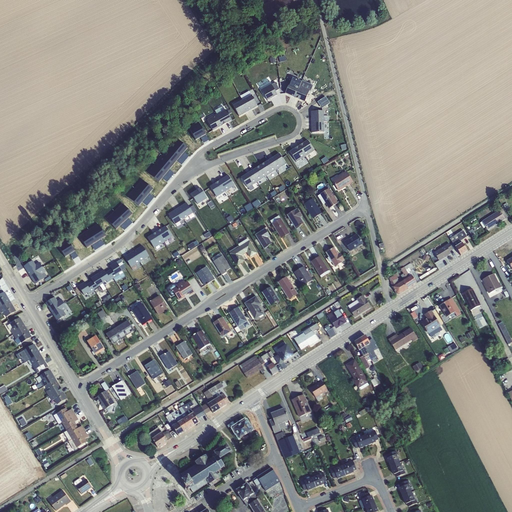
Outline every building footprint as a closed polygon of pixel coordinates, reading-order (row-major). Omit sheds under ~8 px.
[(267,0),(268,2),(259,6),(267,24),(310,5),(308,0),(267,0)] [(294,97),(299,85),(290,81),(284,93),(294,97)] [(261,89),(267,100),(276,95),(270,84),(261,89)] [(299,85),(294,97),(304,101),(309,90),(299,85)] [(242,100),(249,111),(258,106),(252,95),(242,100)] [(318,101),(322,108),(331,103),(326,96),(318,101)] [(249,111),(242,100),(233,105),(239,116),(249,111)] [(216,114),(222,125),(232,120),(225,109),(216,114)] [(312,121),(325,121),(324,110),(311,111),(312,121)] [(222,125),(216,114),(207,119),(213,130),(222,125)] [(325,121),(312,121),(312,132),(325,131),(325,121)] [(298,145),(305,156),(314,151),(307,140),(298,145)] [(305,156),(298,145),(289,151),(296,162),(305,156)] [(269,159),(276,170),(285,164),(279,153),(269,159)] [(260,165),(267,176),(276,170),(269,159),(260,165)] [(250,171),(257,182),(267,176),(260,165),(250,171)] [(241,177),(248,188),(257,182),(250,171),(241,177)] [(346,171),(332,180),(339,191),(353,182),(346,171)] [(220,181),(226,192),(235,186),(228,175),(220,181)] [(226,192),(220,181),(211,187),(218,197),(226,192)] [(201,188),(192,194),(198,204),(208,198),(201,188)] [(338,203),(329,188),(320,194),(329,209),(338,203)] [(313,199),(304,204),(313,219),(322,213),(313,199)] [(178,209),(184,219),(194,213),(187,203),(178,209)] [(248,212),(255,208),(251,203),(245,206),(248,212)] [(297,208),(287,215),(296,229),(304,224),(300,217),(302,216),(297,208)] [(184,219),(178,209),(169,214),(176,224),(184,219)] [(482,221),(488,230),(505,219),(500,210),(482,221)] [(270,221),(272,224),(281,218),(279,215),(270,221)] [(281,218),(272,224),(281,238),(290,233),(281,218)] [(357,221),(355,225),(362,228),(365,229),(366,224),(357,221)] [(469,226),(467,227),(472,236),(476,234),(473,229),(471,230),(469,226)] [(157,232),(164,242),(173,236),(166,227),(157,232)] [(265,229),(255,235),(264,249),(272,244),(268,238),(270,236),(265,229)] [(448,235),(455,247),(462,243),(461,241),(467,237),(462,229),(455,234),(454,232),(453,232),(452,231),(448,233),(449,235),(448,235)] [(164,242),(157,232),(149,238),(155,248),(164,242)] [(357,234),(345,242),(350,251),(363,243),(357,234)] [(240,247),(249,241),(248,238),(238,244),(239,246),(240,247)] [(240,247),(244,254),(247,253),(250,258),(257,253),(250,241),(249,241),(240,247)] [(437,250),(434,252),(439,261),(451,254),(450,252),(453,250),(449,243),(442,248),(437,250)] [(455,247),(461,256),(467,251),(462,243),(455,247)] [(134,251),(140,261),(149,256),(143,246),(134,251)] [(244,254),(240,247),(230,253),(238,266),(245,261),(242,256),(244,254)] [(334,247),(326,252),(335,267),(345,260),(340,253),(338,254),(334,247)] [(140,261),(134,251),(125,257),(132,267),(140,261)] [(212,258),(214,261),(222,256),(221,253),(212,258)] [(214,261),(213,262),(222,275),(227,272),(226,271),(231,269),(223,256),(222,256),(214,261)] [(320,256),(311,261),(320,276),(329,271),(320,256)] [(24,267),(29,275),(42,267),(40,263),(36,265),(34,261),(24,267)] [(112,270),(110,271),(113,279),(119,275),(119,274),(123,272),(117,263),(111,267),(112,270)] [(401,269),(407,278),(411,275),(408,269),(409,268),(407,265),(401,269)] [(304,266),(294,272),(303,286),(308,283),(313,280),(304,266)] [(45,273),(42,267),(29,275),(35,285),(47,278),(44,273),(45,273)] [(207,267),(197,273),(205,286),(215,279),(207,267)] [(435,268),(420,277),(421,279),(436,270),(435,268)] [(104,285),(113,279),(110,271),(106,273),(105,270),(98,274),(104,285)] [(484,284),(488,293),(496,289),(498,293),(502,290),(503,290),(501,287),(502,286),(500,283),(499,283),(494,273),(482,279),(485,284),(484,284)] [(98,289),(104,285),(98,274),(91,278),(93,281),(98,289)] [(391,282),(392,287),(399,283),(397,279),(398,279),(396,275),(389,278),(391,282)] [(407,278),(412,287),(417,283),(411,275),(407,278)] [(287,276),(278,282),(289,300),(298,294),(287,276)] [(397,294),(399,295),(412,287),(407,278),(399,283),(392,287),(397,294)] [(86,282),(79,286),(85,296),(98,289),(93,281),(87,285),(86,282)] [(168,288),(167,290),(171,297),(175,294),(179,300),(186,296),(185,295),(187,294),(187,295),(190,293),(190,295),(194,292),(188,281),(185,283),(184,281),(176,285),(173,284),(168,288)] [(271,286),(262,292),(270,305),(279,300),(271,286)] [(462,294),(470,310),(481,305),(473,288),(462,294)] [(0,308),(11,302),(5,292),(0,294),(0,308)] [(350,309),(349,309),(355,317),(371,307),(363,295),(357,299),(357,300),(359,303),(350,309)] [(159,296),(150,302),(158,315),(168,309),(159,296)] [(256,296),(245,303),(255,320),(264,314),(258,305),(261,304),(256,296)] [(46,303),(51,312),(64,304),(62,300),(59,301),(57,297),(46,303)] [(452,298),(439,305),(446,317),(455,312),(457,316),(461,314),(452,298)] [(359,303),(357,300),(348,306),(350,309),(359,303)] [(16,311),(11,302),(0,308),(0,312),(1,313),(3,312),(6,317),(16,311)] [(68,309),(64,304),(51,312),(57,321),(68,314),(66,310),(68,309)] [(143,304),(133,310),(142,325),(152,319),(143,304)] [(238,307),(229,313),(238,327),(243,324),(247,321),(238,307)] [(333,312),(327,315),(336,329),(340,327),(348,323),(339,309),(334,312),(333,312)] [(431,311),(424,315),(427,319),(421,322),(431,337),(442,330),(440,326),(441,326),(431,311)] [(222,317),(213,323),(222,337),(232,331),(222,317)] [(11,331),(14,335),(26,328),(20,318),(7,326),(10,331),(11,331)] [(128,320),(117,327),(124,337),(135,330),(128,320)] [(511,340),(503,322),(498,324),(508,345),(511,342),(511,340)] [(124,337),(117,327),(106,334),(113,344),(124,337)] [(303,333),(294,339),(301,350),(309,345),(310,346),(318,341),(310,327),(303,332),(303,333)] [(32,337),(26,328),(14,335),(16,339),(15,340),(18,345),(32,337)] [(328,331),(331,338),(337,335),(334,328),(328,331)] [(388,339),(395,350),(412,340),(413,342),(418,339),(411,328),(398,336),(397,334),(388,339)] [(202,330),(192,337),(200,350),(210,344),(202,330)] [(471,331),(459,338),(462,343),(474,336),(471,331)] [(371,332),(365,335),(369,342),(374,339),(371,332)] [(96,335),(87,341),(96,355),(105,349),(96,335)] [(365,335),(360,339),(365,347),(367,345),(370,344),(369,342),(365,335)] [(360,339),(354,342),(359,351),(360,350),(365,347),(360,339)] [(185,341),(176,347),(184,359),(193,354),(185,341)] [(455,343),(448,347),(451,353),(459,349),(455,343)] [(25,356),(28,361),(40,353),(34,344),(20,353),(23,358),(25,356)] [(275,356),(279,363),(294,356),(289,344),(276,350),(278,355),(275,356)] [(367,345),(365,347),(371,358),(373,364),(377,362),(372,353),(367,345)] [(365,347),(360,350),(363,356),(360,358),(366,369),(370,367),(366,361),(371,358),(365,347)] [(164,354),(160,356),(169,370),(178,365),(169,351),(165,354),(164,354)] [(48,367),(40,353),(28,361),(31,366),(32,365),(36,371),(45,366),(48,367)] [(258,359),(242,369),(247,378),(260,370),(262,373),(265,371),(264,370),(268,367),(267,367),(273,363),(267,353),(258,359)] [(239,366),(242,369),(258,359),(256,355),(239,366)] [(352,379),(358,388),(368,382),(355,359),(345,365),(354,378),(352,379)] [(154,360),(145,366),(153,380),(163,374),(154,360)] [(420,362),(412,367),(416,372),(416,371),(419,375),(425,371),(420,362)] [(278,371),(273,363),(267,367),(268,367),(273,375),(278,371)] [(45,369),(48,367),(45,366),(36,371),(35,371),(37,374),(39,372),(40,376),(36,378),(39,383),(41,382),(43,387),(45,386),(56,379),(50,370),(47,372),(45,369)] [(137,371),(129,376),(137,389),(146,384),(137,371)] [(46,392),(49,396),(62,389),(56,379),(45,386),(48,390),(46,392)] [(122,381),(112,387),(121,400),(130,394),(122,381)] [(209,390),(214,400),(215,400),(221,396),(220,395),(217,390),(223,386),(222,384),(225,383),(223,381),(208,390),(209,390)] [(322,381),(310,388),(316,397),(315,398),(318,402),(323,398),(320,394),(328,389),(322,381)] [(105,382),(101,384),(105,391),(107,390),(109,389),(105,382)] [(368,382),(358,388),(360,391),(369,385),(368,382)] [(67,398),(62,389),(49,396),(52,401),(54,399),(57,404),(67,398)] [(105,391),(97,397),(102,403),(100,404),(104,410),(115,403),(107,390),(105,391)] [(211,402),(214,400),(209,390),(205,393),(211,402)] [(193,394),(186,398),(188,402),(195,398),(193,394)] [(304,394),(292,400),(299,417),(312,412),(304,394)] [(221,396),(215,400),(220,409),(226,405),(224,401),(221,396)] [(211,402),(208,404),(212,411),(213,413),(220,409),(215,400),(214,400),(211,402)] [(187,403),(182,407),(188,416),(193,413),(187,403)] [(208,404),(202,407),(206,414),(212,411),(208,404)] [(188,416),(182,407),(176,410),(179,413),(183,420),(188,416)] [(66,408),(57,413),(62,422),(75,414),(72,409),(68,411),(66,408)] [(269,420),(274,433),(281,431),(278,424),(289,420),(284,408),(271,413),(273,419),(269,420)] [(183,420),(179,413),(177,415),(174,411),(171,413),(178,423),(183,420)] [(178,423),(171,413),(166,417),(172,426),(178,423)] [(193,413),(188,416),(194,425),(199,422),(193,413)] [(75,414),(62,422),(67,431),(76,424),(75,422),(78,420),(75,414)] [(125,416),(117,420),(120,425),(128,421),(125,416)] [(188,416),(183,420),(189,429),(194,425),(188,416)] [(183,420),(178,423),(184,432),(189,429),(183,420)] [(233,428),(240,439),(248,433),(252,431),(245,420),(233,428)] [(178,423),(172,426),(178,436),(184,432),(178,423)] [(78,428),(76,424),(67,431),(64,432),(69,441),(70,440),(85,431),(82,425),(78,428)] [(152,439),(162,432),(159,428),(150,435),(152,439)] [(167,429),(162,432),(168,441),(169,442),(173,439),(167,429)] [(88,436),(85,431),(70,440),(69,441),(73,449),(87,442),(85,438),(88,436)] [(253,433),(252,431),(248,433),(251,438),(253,443),(257,441),(254,433),(253,433)] [(168,441),(162,432),(152,439),(157,447),(160,448),(167,443),(168,441)] [(275,435),(278,441),(286,438),(283,432),(275,435)] [(372,433),(365,435),(368,445),(376,442),(375,441),(372,432),(372,433)] [(278,441),(285,459),(300,453),(293,435),(286,438),(278,441)] [(357,439),(356,439),(359,447),(360,449),(368,445),(365,435),(357,439)] [(219,458),(231,451),(227,443),(214,451),(215,453),(212,455),(212,457),(213,458),(210,460),(207,454),(195,462),(196,464),(181,474),(185,480),(182,482),(186,488),(188,487),(190,489),(193,492),(208,482),(209,485),(221,477),(218,471),(221,469),(225,466),(219,458)] [(388,458),(387,458),(390,466),(400,462),(397,455),(396,454),(388,458)] [(342,465),(342,466),(350,463),(353,471),(356,470),(353,460),(342,465)] [(400,462),(390,466),(393,475),(395,474),(403,471),(403,470),(400,462)] [(350,463),(342,466),(346,475),(354,472),(353,471),(350,463)] [(334,469),(337,477),(337,479),(346,475),(342,466),(334,469)] [(271,468),(257,477),(260,483),(266,491),(281,481),(271,468)] [(320,475),(312,478),(316,487),(324,484),(324,483),(320,474),(320,475)] [(74,482),(74,483),(76,486),(75,486),(82,494),(92,487),(86,478),(82,481),(81,479),(79,478),(74,482)] [(305,481),(304,481),(307,489),(308,490),(316,487),(312,478),(305,481)] [(247,483),(236,490),(243,501),(254,494),(247,483)] [(400,487),(399,488),(402,496),(412,492),(409,484),(400,487)] [(63,490),(49,501),(56,511),(66,504),(66,505),(71,502),(63,490)] [(412,492),(402,496),(405,504),(407,503),(415,500),(412,492)] [(257,499),(254,494),(243,501),(247,506),(249,505),(249,504),(257,499)] [(371,496),(362,499),(363,500),(366,507),(375,503),(372,496),(371,496)] [(226,497),(219,501),(224,508),(227,505),(229,509),(224,511),(237,511),(231,502),(230,503),(226,497)] [(249,504),(249,505),(254,511),(265,511),(257,499),(249,504)] [(375,503),(366,507),(367,511),(377,511),(378,511),(375,503)]
